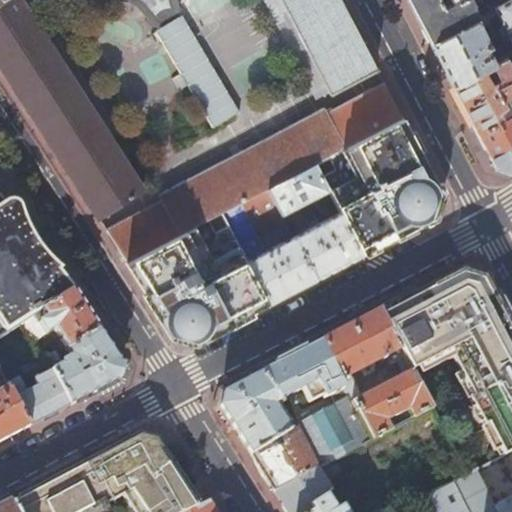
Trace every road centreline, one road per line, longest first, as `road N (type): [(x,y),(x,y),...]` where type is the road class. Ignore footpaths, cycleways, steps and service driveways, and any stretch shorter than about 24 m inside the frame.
road 1 (residential): [(175,386),(488,222)]
road 2 (residential): [(175,386),(0,112)]
road 3 (residential): [(370,0),(488,222)]
road 4 (residential): [(0,479),(175,386)]
road 5 (residential): [(256,511),(175,386)]
